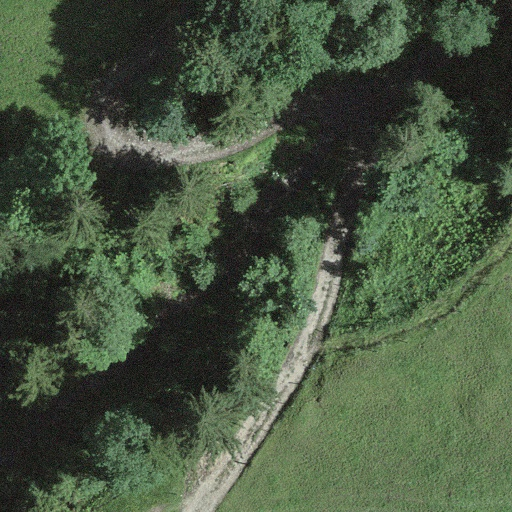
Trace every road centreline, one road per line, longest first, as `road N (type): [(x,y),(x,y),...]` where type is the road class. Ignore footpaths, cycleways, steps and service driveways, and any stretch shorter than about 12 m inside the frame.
road 1 (track): [(364,130),(340,106),(320,106),(292,108),(212,143),(131,149),(112,134),(111,98),(201,0)]
road 2 (track): [(364,130),(305,348),(200,511)]
